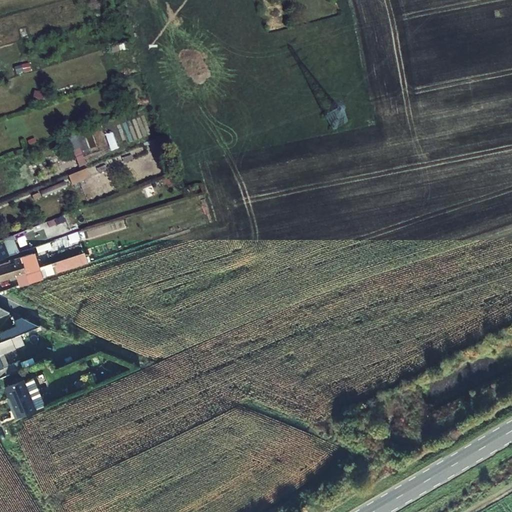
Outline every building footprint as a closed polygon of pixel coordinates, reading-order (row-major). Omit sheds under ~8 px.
[(79,147),(73,150),(79,166),(85,164),(79,147)] [(72,184),(90,176),(87,168),(68,176),(72,184)] [(144,186),(148,198),(162,193),(158,181),(144,186)] [(36,233),(41,244),(60,238),(56,226),(36,233)] [(27,238),(18,242),(21,251),(41,244),(36,233),(35,233),(34,232),(26,235),(27,238)] [(0,240),(0,258),(8,255),(2,240),(0,240)] [(31,257),(34,256),(31,248),(26,250),(29,260),(32,259),(31,257)] [(17,255),(19,260),(0,267),(0,279),(17,273),(20,282),(34,277),(24,253),(17,255)] [(55,271),(88,264),(85,254),(52,260),(55,271)] [(0,315),(9,312),(0,307),(0,315)] [(15,323),(18,330),(0,337),(0,342),(7,340),(10,339),(12,338),(25,333),(39,327),(23,319),(15,323)] [(12,338),(14,343),(42,332),(40,326),(39,327),(25,333),(12,338)] [(0,370),(3,369),(0,360),(0,355),(7,353),(7,351),(15,348),(14,343),(12,338),(10,339),(7,340),(0,342),(0,370)] [(41,399),(32,379),(23,382),(32,403),(41,399)] [(23,382),(23,381),(4,388),(13,411),(11,411),(15,419),(35,411),(44,407),(41,399),(32,403),(23,382)]
